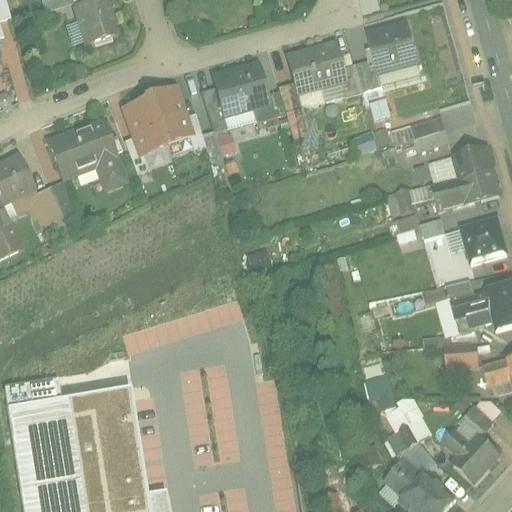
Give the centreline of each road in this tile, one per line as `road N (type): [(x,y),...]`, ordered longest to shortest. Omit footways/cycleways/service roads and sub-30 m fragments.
road 1 (residential): [(172,61),(0,133)]
road 2 (residential): [(340,19),(172,61)]
